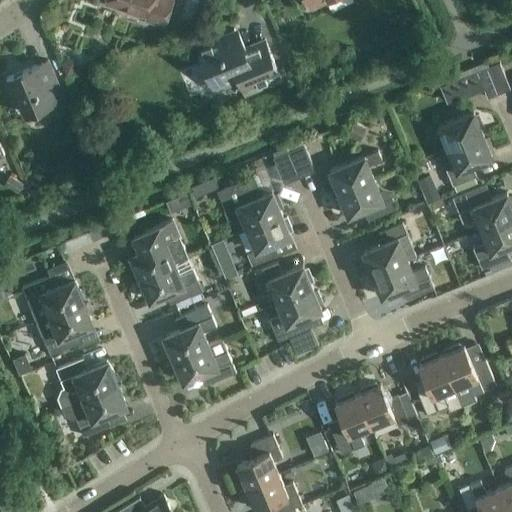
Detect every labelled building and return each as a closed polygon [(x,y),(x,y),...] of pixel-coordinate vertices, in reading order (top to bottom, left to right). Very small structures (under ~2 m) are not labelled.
[(106,0),(106,3),(147,16),(146,22),(162,27),(170,0),(106,0)] [(280,78),(277,71),(265,40),(242,49),(235,32),(200,47),(216,86),(238,77),(245,93),(280,78)] [(95,52),(81,57),(85,69),(99,64),(95,52)] [(48,60),(6,77),(15,99),(19,98),(26,113),(47,104),(51,114),(67,107),(48,60)] [(499,62),(488,66),(499,93),(510,88),(499,62)] [(499,93),(488,66),(476,71),(487,97),(499,93)] [(438,125),(448,148),(483,133),(473,111),(438,125)] [(492,156),(483,133),(448,148),(453,160),(444,164),(453,185),(476,176),(472,164),(492,156)] [(304,144),(288,150),(300,177),(315,171),(304,144)] [(300,177),(288,150),(273,157),(284,183),(300,177)] [(329,169),(339,192),(374,178),(368,165),(382,160),(377,150),(329,169)] [(43,185),(47,175),(34,170),(30,180),(43,185)] [(9,175),(3,185),(17,193),(23,183),(9,175)] [(226,209),(224,210),(228,220),(241,215),(247,227),(281,213),(272,190),(261,195),(253,176),(218,191),(226,209)] [(383,200),(374,178),(339,192),(348,215),(369,206),(373,218),(396,208),(392,196),(383,200)] [(476,216),(481,229),(511,216),(511,205),(507,192),(486,200),(480,185),(452,197),(463,222),(476,216)] [(425,194),(427,201),(439,197),(437,190),(425,194)] [(291,236),(281,213),(247,227),(256,250),(247,253),(252,265),(275,255),(270,244),(291,236)] [(486,241),(473,247),(482,268),(510,257),(505,246),(511,242),(511,216),(481,229),(486,241)] [(140,277),(175,262),(188,257),(172,219),(133,236),(139,251),(130,255),(140,277)] [(363,251),(373,273),(407,259),(416,255),(402,222),(379,231),(383,242),(363,251)] [(89,240),(93,266),(126,260),(122,234),(89,240)] [(434,288),(429,276),(425,266),(412,271),(407,259),(373,273),(382,296),(402,288),(407,299),(434,288)] [(268,279),(277,301),(312,287),(302,264),(282,272),(278,261),(254,271),(259,283),(268,279)] [(180,275),(175,262),(140,277),(150,300),(170,291),(175,302),(202,290),(193,269),(180,275)] [(22,287),(36,321),(84,301),(75,278),(54,287),(50,275),(22,287)] [(282,314),(269,319),(278,340),(323,322),(318,311),(321,309),(312,287),(277,301),(282,314)] [(36,321),(41,333),(50,355),(78,343),(73,332),(93,324),(84,301),(36,321)] [(164,336),(174,358),(208,344),(203,331),(216,326),(207,304),(180,316),(184,327),(164,336)] [(208,344),(174,358),(183,381),(204,372),(208,383),(236,372),(222,338),(208,344)] [(464,345),(441,354),(463,405),(475,400),(473,395),(496,385),(485,358),(472,364),(464,345)] [(427,414),(448,405),(450,410),(463,405),(441,354),(419,364),(427,383),(416,387),(427,414)] [(60,398),(62,405),(118,383),(108,360),(88,368),(83,357),(56,369),(64,389),(62,390),(60,398)] [(118,383),(62,405),(61,406),(64,414),(73,418),(76,417),(83,436),(111,425),(107,414),(127,405),(118,383)] [(380,383),(358,393),(371,425),(394,416),(397,425),(409,420),(399,398),(388,403),(380,383)] [(358,393),(335,402),(343,421),(330,427),(341,453),(364,444),(359,430),(371,425),(358,393)] [(435,453),(451,446),(446,433),(430,440),(435,453)] [(237,463),(246,486),(279,473),(273,460),(282,457),(278,447),(273,434),(251,443),(256,455),(237,463)] [(509,482),(498,487),(508,511),(511,511),(511,464),(504,468),(509,482)] [(282,511),(302,504),(293,481),(284,485),(279,473),(246,486),(256,509),(275,501),(279,511),(282,511)] [(480,479),(459,488),(469,511),(475,511),(481,509),(482,511),(508,511),(498,487),(486,492),(480,479)] [(373,500),(365,483),(350,491),(358,507),(373,500)] [(173,511),(164,496),(137,511),(135,511),(129,503),(114,511),(173,511)] [(7,499),(0,502),(0,507),(2,511),(4,511),(12,508),(7,499)]
